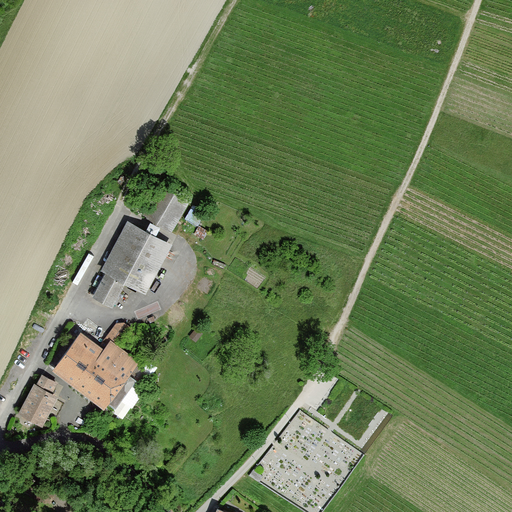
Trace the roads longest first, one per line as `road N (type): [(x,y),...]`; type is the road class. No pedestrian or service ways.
road 1 (track): [(296,406),(323,366),(425,139),(478,0)]
road 2 (track): [(120,201),(235,0)]
road 3 (unclassified): [(161,511),(94,445),(51,440),(0,451)]
